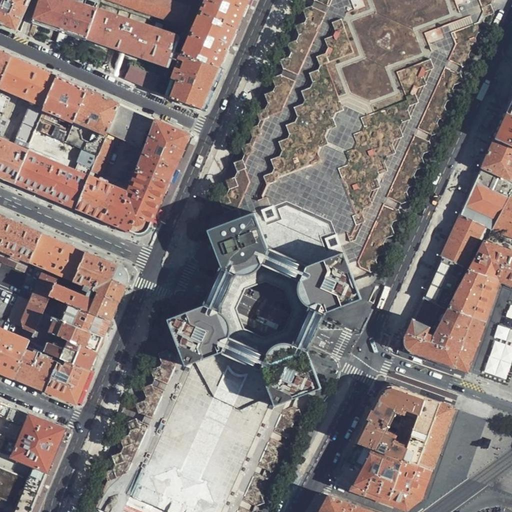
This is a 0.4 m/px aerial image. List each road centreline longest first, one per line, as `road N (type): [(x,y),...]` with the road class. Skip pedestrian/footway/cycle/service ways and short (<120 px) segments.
road 1 (primary): [(246,511),(484,0)]
road 2 (primary): [(370,353),(511,42)]
road 3 (residential): [(218,133),(0,37)]
road 4 (unclassified): [(160,263),(289,326),(370,353)]
road 5 (residential): [(370,353),(160,263)]
road 6 (primary): [(160,263),(90,426)]
road 7 (primary): [(291,511),(370,353)]
road 8 (residential): [(160,263),(0,195)]
road 9 (secondary): [(511,403),(370,353)]
road 10 (primary): [(275,0),(218,133)]
road 11 (primary): [(218,133),(160,263)]
